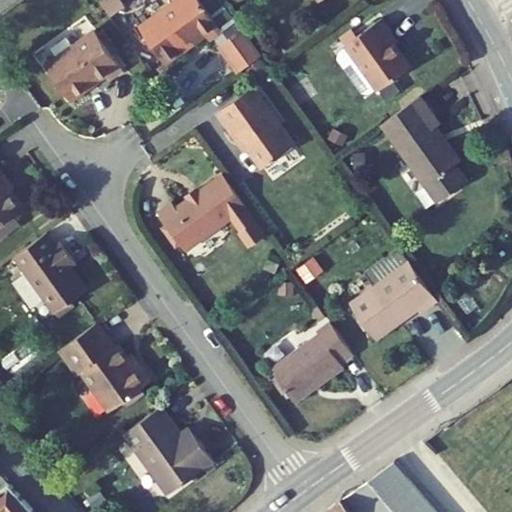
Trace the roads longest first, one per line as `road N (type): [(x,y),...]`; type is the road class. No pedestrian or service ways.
road 1 (residential): [(44,124),(300,494)]
road 2 (tertiary): [(511,344),(300,494)]
